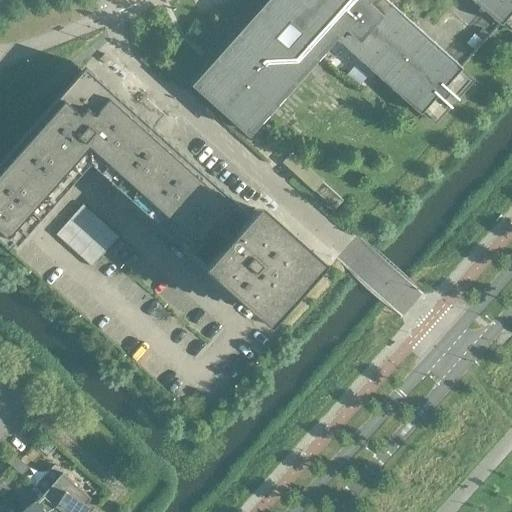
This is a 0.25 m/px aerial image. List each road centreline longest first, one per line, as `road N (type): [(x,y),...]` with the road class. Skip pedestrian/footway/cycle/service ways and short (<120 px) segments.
road 1 (residential): [(167,94),(405,298)]
road 2 (unclassified): [(446,340),(292,511)]
road 3 (unclassified): [(327,511),(465,357)]
